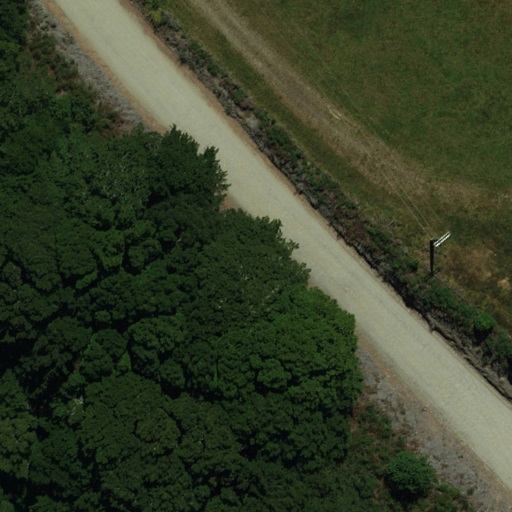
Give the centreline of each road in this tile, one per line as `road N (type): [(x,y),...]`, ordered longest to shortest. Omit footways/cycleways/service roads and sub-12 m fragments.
road 1 (unclassified): [(127,0),(511,439)]
road 2 (track): [(511,192),(469,191),(271,0)]
